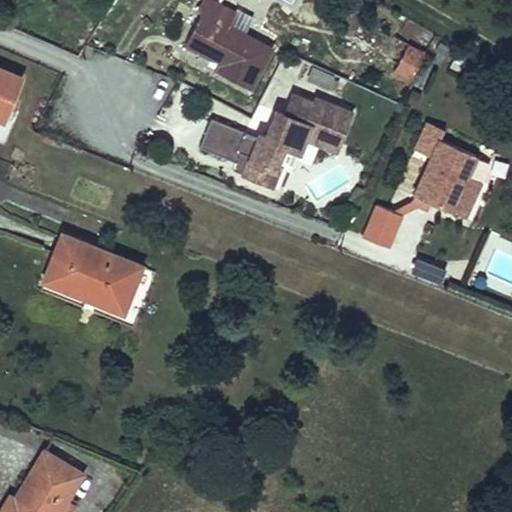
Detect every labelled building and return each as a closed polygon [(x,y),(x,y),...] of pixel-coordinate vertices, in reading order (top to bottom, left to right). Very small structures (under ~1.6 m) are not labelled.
[(250,87),(274,49),(232,22),(238,12),(219,0),(205,0),(201,8),(208,12),(189,41),(224,63),(220,69),(250,87)] [(389,72),(409,82),(424,52),(404,43),(389,72)] [(460,73),(468,56),(440,43),(432,60),(460,73)] [(23,78),(0,67),(0,115),(6,119),(23,78)] [(279,162),(286,144),(302,150),(307,136),(309,131),(321,136),(319,140),(338,148),(353,110),(318,96),(316,101),(293,92),(286,112),(277,109),(267,135),(261,133),(259,137),(246,132),(246,130),(212,117),(201,145),(239,160),(242,151),(253,155),(246,172),(277,184),(285,164),(279,162)] [(455,212),(481,155),(447,139),(451,131),(427,120),(414,148),(436,158),(419,196),(455,212)] [(321,136),(309,131),(307,136),(319,140),(321,136)] [(286,144),(279,162),(285,164),(295,168),(302,150),(286,144)] [(246,172),(253,155),(242,151),(239,160),(236,168),(246,172)] [(372,210),(358,242),(381,253),(395,220),(372,210)] [(127,311),(145,265),(66,234),(48,280),(127,311)] [(440,284),(446,267),(417,257),(411,273),(440,284)] [(44,466),(85,482),(88,477),(53,450),(44,466)] [(66,511),(85,482),(44,466),(23,500),(17,497),(7,511),(66,511)]
